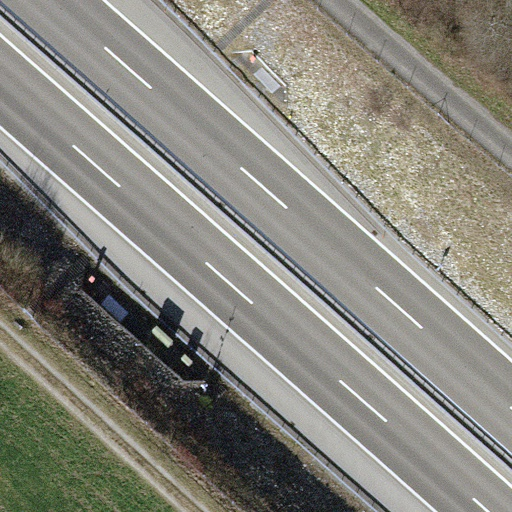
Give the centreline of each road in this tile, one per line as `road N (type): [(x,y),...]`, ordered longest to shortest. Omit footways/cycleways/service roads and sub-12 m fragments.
road 1 (trunk): [(0,76),(490,511)]
road 2 (trunk): [(511,406),(52,0)]
road 3 (track): [(199,511),(0,329)]
road 4 (track): [(338,0),(511,149)]
